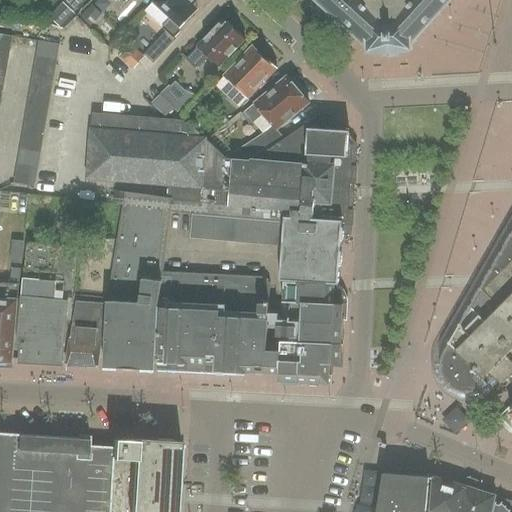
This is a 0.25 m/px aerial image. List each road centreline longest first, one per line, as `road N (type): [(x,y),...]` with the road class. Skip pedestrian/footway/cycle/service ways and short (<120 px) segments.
road 1 (residential): [(371,103),(350,398),(341,411)]
road 2 (residential): [(0,392),(182,401)]
road 3 (unclassified): [(511,474),(382,418)]
